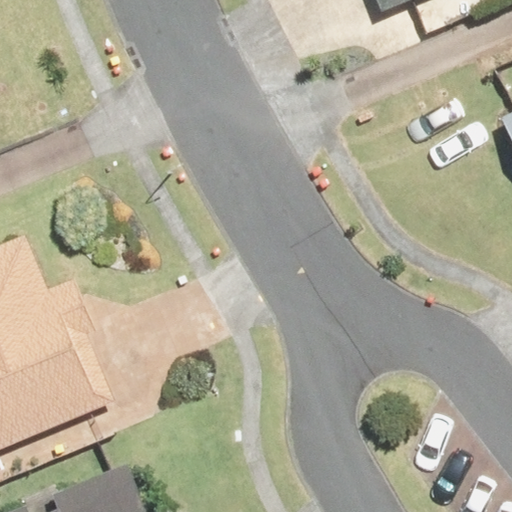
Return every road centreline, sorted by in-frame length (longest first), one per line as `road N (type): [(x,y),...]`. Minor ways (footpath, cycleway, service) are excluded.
road 1 (residential): [(167,0),(198,76),(327,313)]
road 2 (residential): [(327,313),(460,353),(511,419)]
road 3 (residential): [(357,511),(323,457),(313,396)]
